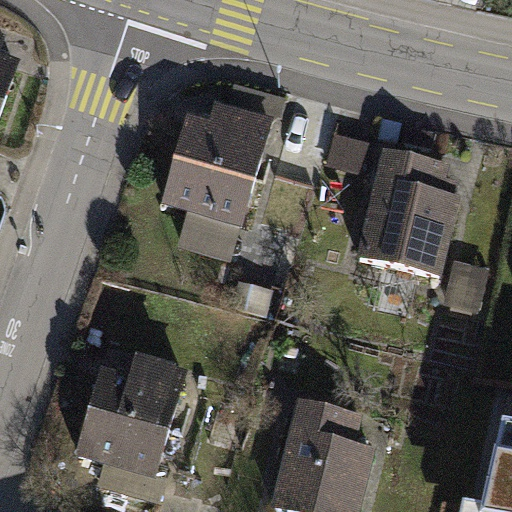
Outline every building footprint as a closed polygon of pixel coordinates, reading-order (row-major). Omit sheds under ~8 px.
[(0,62),(6,44),(0,41),(0,125),(19,70),(0,63),(0,62)] [(205,132),(184,126),(160,212),(245,236),(276,126),(212,108),(205,132)] [(452,174),(383,158),(358,268),(441,286),(459,206),(446,203),(452,174)] [(192,387),(109,366),(79,465),(165,488),(192,387)] [(363,423),(298,409),(275,511),(364,511),(376,459),(356,454),(358,443),(363,423)] [(511,511),(511,433),(506,432),(488,511),(467,511),(466,511),(511,511)]
